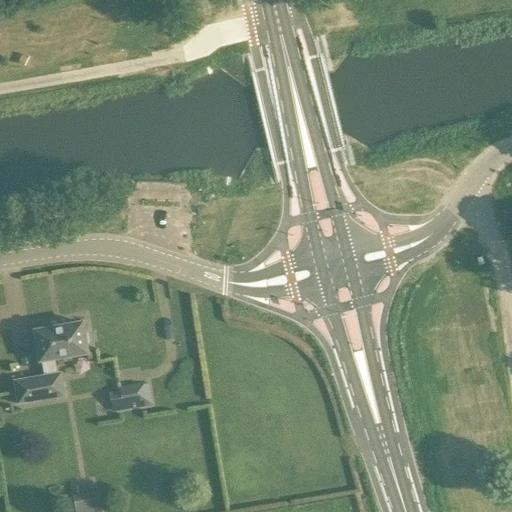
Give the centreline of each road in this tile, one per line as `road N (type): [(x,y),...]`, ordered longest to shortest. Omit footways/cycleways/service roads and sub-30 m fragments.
road 1 (unclassified): [(0,90),(276,20)]
road 2 (secondary): [(324,282),(378,456),(402,502)]
road 3 (secondary): [(402,502),(350,274)]
road 4 (tertiary): [(0,261),(93,248),(136,253),(216,281)]
road 5 (secondary): [(345,253),(295,66),(281,47)]
road 6 (secondary): [(281,47),(319,260)]
